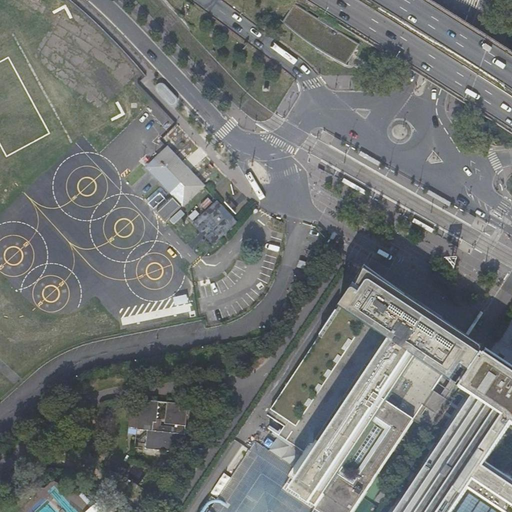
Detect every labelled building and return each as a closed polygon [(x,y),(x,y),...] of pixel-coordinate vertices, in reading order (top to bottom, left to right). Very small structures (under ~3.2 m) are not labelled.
[(316,48),(345,65),(359,44),(294,3),(282,22),(304,40),(316,48)] [(205,186),(168,146),(145,167),(183,207),(205,186)] [(361,152),(359,155),(379,167),(381,164),(361,152)] [(368,192),(344,179),(342,182),(366,196),(368,192)] [(429,191),(427,194),(450,207),(452,204),(429,191)] [(172,199),(157,213),(164,222),(180,207),(172,199)] [(240,223),(217,199),(192,223),(214,247),(240,223)] [(435,230),(415,219),(413,222),(433,233),(435,230)] [(480,349),(480,347),(457,332),(430,314),(405,298),(363,270),(269,411),(287,423),(278,437),(306,455),(297,469),(254,442),(214,501),(206,511),(350,511),(442,376),(450,381),(459,367),(467,372),(480,351),(480,349)] [(511,511),(511,369),(496,359),(489,355),(383,511),(511,511)] [(184,442),(186,442),(186,435),(155,432),(158,401),(139,400),(137,430),(147,431),(146,448),(183,451),(183,450),(185,450),(186,444),(184,443),(184,442)] [(166,402),(164,425),(186,427),(187,403),(166,402)] [(112,511),(101,499),(86,511),(112,511)]
